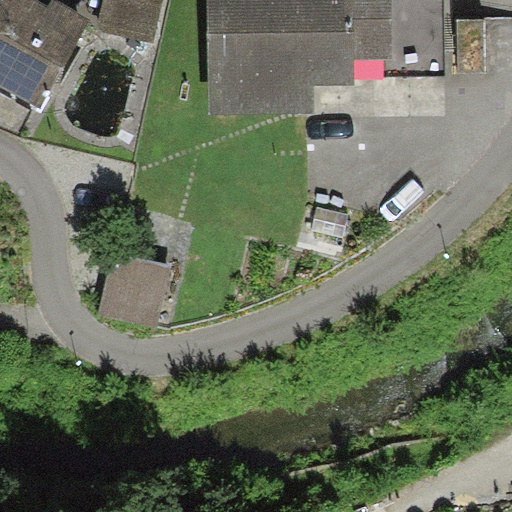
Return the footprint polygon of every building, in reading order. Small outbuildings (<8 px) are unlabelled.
[(53,2),(46,14),(22,0),(0,0),(0,87),(41,111),(91,23),(53,2)] [(165,0),(106,0),(101,36),(158,45),(165,0)] [(207,0),(208,120),(316,119),(316,97),(360,96),(360,76),(443,75),(442,0),(207,0)] [(487,24),(459,25),(460,77),(488,77),(487,24)] [(172,269),(116,258),(104,320),(160,331),(172,269)]
